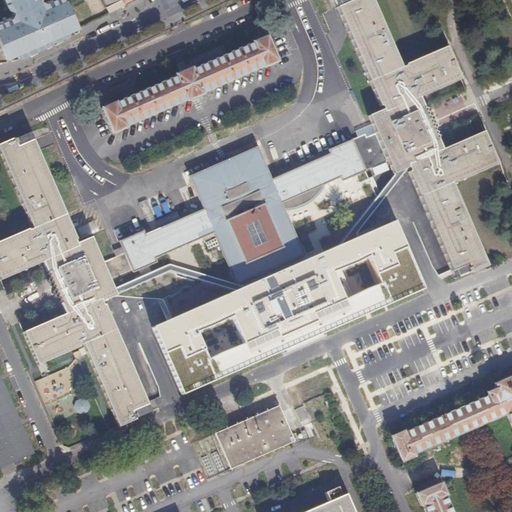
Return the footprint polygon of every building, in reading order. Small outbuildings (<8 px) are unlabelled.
[(2,0),(4,3),(7,2),(12,10),(15,11),(13,15),(0,20),(0,48),(4,59),(17,53),(18,57),(41,46),(78,27),(65,0),(47,0),(40,3),(35,2),(34,0),(2,0)] [(371,0),(330,0),(378,112),(365,117),(389,177),(403,172),(451,283),(489,267),(454,185),(497,166),(483,131),(438,150),(417,101),(460,82),(443,47),(399,67),(371,0)] [(276,59),(265,34),(252,39),(252,41),(192,67),(191,64),(175,71),(176,74),(116,100),(115,99),(101,105),(113,130),(126,124),(126,123),(186,97),(247,71),(262,64),(264,65),(276,59)] [(27,131),(0,143),(0,166),(27,229),(0,239),(0,282),(37,266),(60,316),(17,334),(31,368),(77,351),(115,431),(153,414),(102,303),(119,298),(90,236),(72,243),(27,131)] [(142,231),(118,241),(131,273),(154,265),(153,258),(210,234),(233,285),(303,256),(278,204),(338,175),(342,182),(366,171),(350,139),(326,150),(330,156),(270,180),(255,149),(190,178),(205,213),(145,238),(142,231)] [(179,391),(424,284),(396,220),(151,327),(179,391)] [(62,371),(34,381),(39,394),(66,384),(62,371)] [(511,372),(491,381),(493,386),(484,390),(485,393),(402,429),(401,427),(388,433),(400,459),(412,454),(412,451),(504,411),(511,429),(511,372)] [(0,468),(10,465),(7,458),(29,449),(15,415),(0,380),(0,468)] [(72,411),(85,414),(88,402),(75,399),(72,411)] [(295,446),(279,410),(215,438),(230,474),(295,446)] [(451,511),(443,493),(445,492),(439,479),(413,491),(419,504),(421,502),(425,511),(451,511)] [(353,511),(347,497),(307,511),(353,511)]
